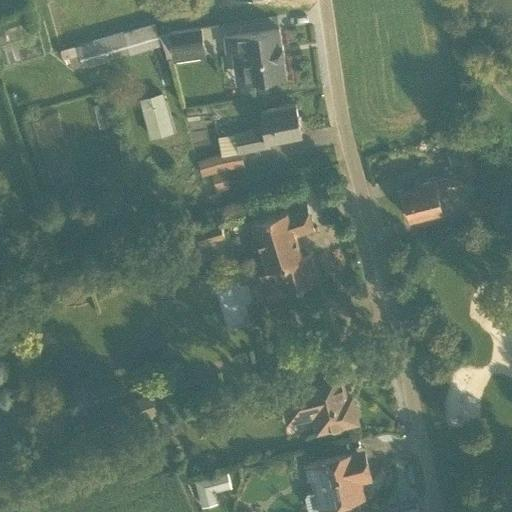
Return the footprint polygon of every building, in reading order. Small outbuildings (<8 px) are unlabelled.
[(0,16),(0,43),(6,41),(2,29),(25,21),(20,9),(0,16)] [(153,24),(60,51),(64,64),(68,62),(71,69),(128,53),(129,55),(159,45),(153,24)] [(201,29),(158,37),(165,59),(172,58),(172,60),(204,56),(201,29)] [(278,30),(222,38),(224,53),(231,53),(235,84),(258,81),(262,83),(266,83),(270,82),(272,79),(285,77),(282,57),(283,57),(282,46),(281,46),(278,30)] [(138,100),(149,139),(173,133),(162,93),(138,100)] [(104,102),(92,105),(97,128),(109,125),(104,102)] [(301,135),(295,105),(259,111),(262,127),(233,133),(233,134),(217,137),(220,154),(197,161),(201,177),(211,175),(216,192),(230,189),(225,171),(244,165),(241,154),(268,148),(267,142),(301,135)] [(459,165),(463,179),(476,176),(471,160),(473,160),(476,172),(480,171),(474,140),(469,141),(464,125),(432,134),(436,148),(444,146),(450,167),(459,165)] [(402,194),(409,221),(442,212),(440,204),(460,199),(458,191),(463,190),(459,175),(417,185),(418,189),(402,194)] [(484,197),(465,202),(469,217),(488,211),(484,197)] [(268,304),(303,293),(304,292),(302,288),(319,283),(310,255),(301,258),(295,237),(295,236),(314,230),(306,205),(305,205),(251,222),(254,233),(249,240),(252,249),(258,252),(260,252),(263,261),(255,263),(255,264),(268,304)] [(122,214),(126,234),(143,230),(139,210),(122,214)] [(97,213),(90,216),(90,219),(94,233),(103,230),(97,213)] [(194,231),(199,246),(224,238),(219,223),(194,231)] [(342,426),(357,423),(356,417),(358,413),(356,405),(352,403),(351,398),(343,399),(341,388),(342,387),(338,371),(301,380),(302,383),(277,389),(285,425),(311,419),(315,434),(315,435),(330,431),(333,434),(339,432),(342,426)] [(147,395),(97,414),(104,434),(155,415),(147,395)] [(303,465),(307,481),(311,480),(314,493),(306,495),(305,498),(307,509),(311,511),(364,499),(360,482),(371,480),(363,450),(344,455),(303,465)] [(194,481),(201,507),(216,503),(213,493),(230,489),(226,473),(194,481)]
